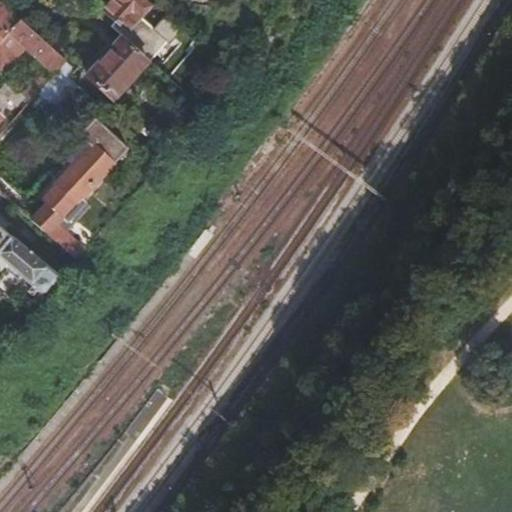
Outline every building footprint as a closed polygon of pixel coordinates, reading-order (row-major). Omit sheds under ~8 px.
[(24,21),(0,0),(0,46),(11,35),(24,21)] [(105,11),(117,21),(123,26),(118,32),(124,37),(150,59),(166,40),(170,43),(176,49),(193,29),(176,14),(161,31),(147,19),(160,4),(154,0),(115,0),(105,11)] [(70,61),(24,21),(11,35),(0,46),(0,74),(1,76),(26,48),(57,75),(70,61)] [(123,26),(117,21),(112,26),(118,32),(123,26)] [(116,99),(151,60),(150,59),(124,37),(90,76),(116,99)] [(166,40),(150,59),(151,60),(154,62),(170,43),(166,40)] [(70,61),(57,75),(50,82),(41,92),(49,99),(55,92),(69,76),(77,67),(70,61)] [(10,84),(0,94),(0,123),(3,121),(0,118),(0,103),(5,98),(17,109),(25,100),(31,104),(41,92),(50,82),(41,74),(22,95),(10,84)] [(67,103),(81,87),(69,76),(55,92),(67,103)] [(201,83),(191,95),(200,103),(210,91),(201,83)] [(73,167),(59,183),(81,202),(127,147),(94,119),(79,136),(84,140),(66,160),(73,167)] [(34,221),(75,255),(82,246),(59,227),(68,217),(50,203),(34,221)] [(0,257),(1,257),(33,284),(31,288),(45,300),(51,292),(64,276),(8,230),(11,226),(1,218),(0,219),(0,257)]
